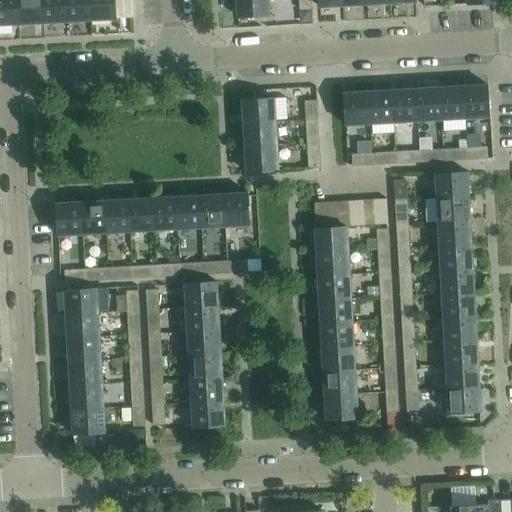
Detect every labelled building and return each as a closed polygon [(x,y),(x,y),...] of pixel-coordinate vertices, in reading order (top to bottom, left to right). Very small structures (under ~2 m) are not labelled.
[(19,0),(0,0),(0,25),(21,24),(19,0)] [(43,0),(19,0),(21,24),(45,23),(43,0)] [(67,0),(43,0),(45,23),(68,22),(67,0)] [(91,0),(67,0),(68,22),(92,20),(91,0)] [(115,0),(91,0),(92,20),(117,19),(115,0)] [(269,0),(237,0),(238,18),(270,16),(269,0)] [(311,0),(299,0),(300,10),(312,9),(311,0)] [(488,85),(464,87),(466,118),(490,117),(488,85)] [(464,87),(440,88),(442,120),(466,118),(464,87)] [(440,88),(416,89),(418,121),(442,120),(440,88)] [(416,89),(392,91),(394,122),(418,121),(416,89)] [(392,91),(368,92),(370,124),(394,122),(392,91)] [(370,124),(368,92),(344,94),(346,125),(370,124)] [(243,100),(244,125),(276,123),(275,98),(243,100)] [(305,101),(306,121),(318,120),(317,101),(305,101)] [(318,120),(306,121),(307,145),(319,144),(318,120)] [(276,123),(244,125),(246,148),(277,147),(276,123)] [(319,144),(307,145),(309,169),(321,168),(319,144)] [(277,147),(246,148),(247,173),(279,171),(277,147)] [(488,147),(467,148),(468,160),(488,159),(488,147)] [(467,148),(444,149),(444,161),(468,160),(467,148)] [(444,149),(419,151),(420,163),(444,161),(444,149)] [(419,151),(396,152),(396,164),(420,163),(419,151)] [(396,152),(372,153),(373,165),(396,164),(396,152)] [(352,155),(353,166),(373,165),(372,153),(352,155)] [(436,174),(437,199),(470,197),(468,172),(436,174)] [(406,180),(394,181),(395,201),(407,200),(406,180)] [(248,193),(224,194),(225,227),(250,225),(248,193)] [(224,194),(200,195),(202,228),(225,227),(224,194)] [(200,195),(176,197),(178,229),(202,228),(200,195)] [(176,197),(152,198),(154,231),(178,229),(176,197)] [(470,197),(437,199),(438,222),(471,221),(470,197)] [(152,198),(129,199),(130,232),(154,231),(152,198)] [(129,199),(105,201),(107,233),(130,232),(129,199)] [(387,199),(374,200),(376,225),(389,225),(387,199)] [(363,200),(351,201),(352,227),(364,226),(363,200)] [(374,200),(363,200),(364,226),(376,225),(374,200)] [(407,200),(395,201),(397,225),(409,224),(407,200)] [(105,201),(81,202),(83,235),(107,233),(105,201)] [(351,201),(339,202),(341,227),(348,227),(352,227),(351,201)] [(83,235),(81,202),(57,203),(58,236),(83,235)] [(315,203),(316,229),(329,228),(327,202),(315,203)] [(339,202),(327,202),(329,228),(341,227),(339,202)] [(471,221),(438,222),(440,246),(472,244),(471,221)] [(409,224),(397,225),(398,249),(410,248),(409,224)] [(329,228),(316,229),(317,253),(349,251),(348,227),(341,227),(329,228)] [(389,228),(377,229),(378,250),(390,249),(389,228)] [(472,244),(440,246),(441,270),(474,268),(472,244)] [(410,248),(398,249),(399,272),(411,272),(410,248)] [(390,249),(378,250),(379,273),(391,273),(390,249)] [(349,251),(317,253),(319,277),(350,275),(349,251)] [(247,260),(227,261),(228,273),(248,272),(247,260)] [(227,261),(204,263),(204,275),(228,273),(227,261)] [(204,263),(180,264),(180,276),(204,275),(204,263)] [(180,264),(156,265),(157,277),(180,276),(180,264)] [(156,265),(132,267),(133,279),(157,277),(156,265)] [(108,268),(109,280),(133,279),(132,267),(108,268)] [(108,268),(85,269),(85,281),(109,280),(108,268)] [(474,268),(441,270),(442,294),(475,292),(474,268)] [(65,271),(65,283),(85,281),(85,269),(65,271)] [(411,272),(399,272),(401,296),(413,296),(411,272)] [(391,273),(379,273),(380,287),(381,296),(381,297),(393,297),(391,273)] [(350,275),(319,277),(320,301),(352,299),(350,275)] [(185,284),(187,308),(218,306),(217,282),(185,284)] [(380,287),(368,288),(369,297),(381,296),(380,287)] [(66,291),(67,315),(99,313),(97,289),(66,291)] [(158,290),(146,291),(147,310),(159,310),(158,290)] [(138,291),(126,292),(127,312),(139,311),(138,291)] [(475,292),(442,294),(444,318),(476,316),(475,292)] [(413,296),(401,296),(402,320),(414,319),(413,296)] [(393,297),(381,297),(382,321),(394,320),(393,297)] [(352,299),(320,301),(321,325),(353,323),(352,299)] [(218,306),(187,308),(188,332),(220,330),(218,306)] [(159,310),(147,310),(149,334),(161,334),(159,310)] [(139,311),(127,312),(129,335),(141,335),(139,311)] [(99,313),(67,315),(68,339),(100,337),(99,313)] [(476,316),(444,318),(445,342),(478,340),(476,316)] [(414,319),(402,320),(404,344),(416,343),(414,319)] [(394,320),(382,321),(384,345),(396,344),(394,320)] [(353,323),(321,325),(323,348),(354,347),(353,323)] [(220,330),(188,332),(190,356),(221,354),(220,330)] [(161,334),(149,334),(150,358),(162,357),(161,334)] [(141,335),(129,335),(130,359),(142,358),(141,335)] [(100,337),(68,339),(70,363),(101,361),(100,337)] [(478,340),(445,342),(446,365),(479,364),(478,340)] [(416,343),(404,344),(405,368),(417,367),(416,343)] [(396,344),(384,345),(385,369),(397,368),(396,344)] [(354,347),(323,348),(324,372),(356,370),(354,347)] [(221,354),(190,356),(191,380),(223,378),(221,354)] [(162,357),(150,358),(151,382),(163,381),(162,357)] [(142,358),(130,359),(131,383),(143,382),(142,358)] [(101,361),(70,363),(71,386),(103,384),(101,361)] [(479,364),(446,365),(448,389),(480,387),(479,364)] [(417,367),(405,368),(406,392),(418,391),(417,367)] [(397,368),(385,369),(386,393),(398,392),(397,368)] [(356,370),(324,372),(326,396),(357,394),(356,370)] [(223,378),(191,380),(192,403),(224,401),(223,378)] [(163,381),(151,382),(153,406),(165,405),(163,381)] [(143,382),(131,383),(133,407),(145,406),(143,382)] [(103,384),(71,386),(72,410),(104,408),(103,384)] [(480,387),(448,389),(449,413),(482,412),(480,387)] [(418,391),(406,392),(407,411),(419,411),(418,391)] [(398,392),(386,393),(387,412),(399,412),(398,392)] [(357,394),(326,396),(327,420),(359,418),(357,394)] [(224,401),(192,403),(194,428),(226,426),(224,401)] [(165,405),(153,406),(154,426),(166,425),(165,405)] [(145,406),(133,407),(134,426),(146,426),(145,406)] [(104,408),(72,410),(74,434),(106,433),(104,408)] [(451,506),(451,511),(511,511),(511,499),(511,502),(511,511),(489,511),(489,504),(451,506)]
